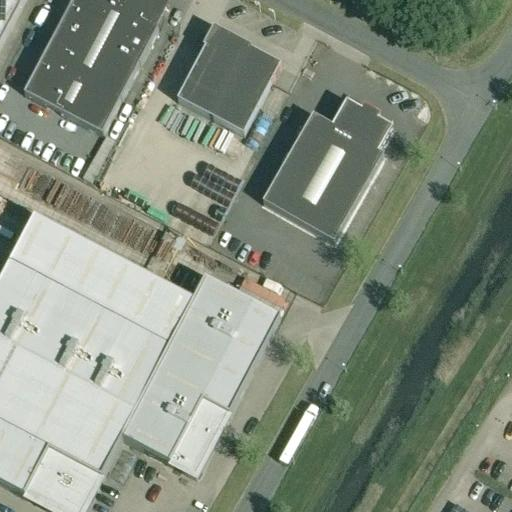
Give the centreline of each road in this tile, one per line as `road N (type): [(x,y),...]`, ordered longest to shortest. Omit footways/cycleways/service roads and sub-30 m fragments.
road 1 (unclassified): [(482,102),(249,511)]
road 2 (unclassified): [(482,102),(288,0)]
